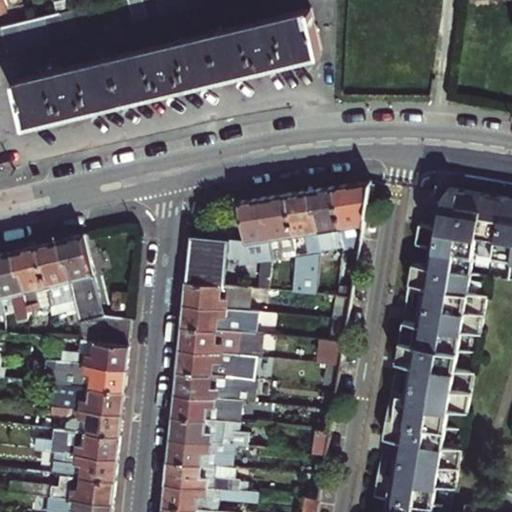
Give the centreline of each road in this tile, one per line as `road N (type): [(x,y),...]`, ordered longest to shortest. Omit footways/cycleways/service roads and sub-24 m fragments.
road 1 (residential): [(410,141),(396,174),(340,511)]
road 2 (residential): [(139,511),(170,172)]
road 3 (tertiary): [(410,141),(301,145),(170,172)]
road 4 (tertiary): [(170,172),(0,210)]
